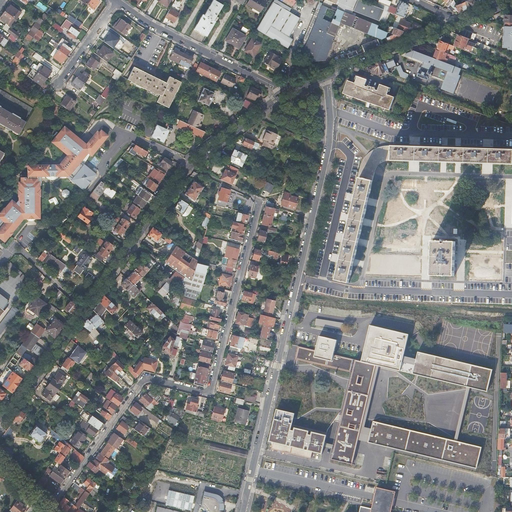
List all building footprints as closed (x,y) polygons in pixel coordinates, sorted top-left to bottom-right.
[(63,0),(59,7),(63,10),(69,2),(66,0),(63,0)] [(100,1),(98,0),(90,0),(87,4),(94,9),(100,1)] [(175,0),(165,17),(175,22),(180,14),(178,13),(179,10),(178,8),(177,7),(179,4),(180,5),(183,0),(182,0),(175,0)] [(203,15),(194,29),(207,36),(215,22),(213,21),(223,5),(213,0),(204,16),(203,15)] [(249,0),(247,4),(260,12),(266,2),(263,0),(249,0)] [(274,0),(273,2),(289,12),(291,8),(277,0),(274,0)] [(357,0),(354,8),(353,10),(378,21),(383,9),(376,6),(360,0),(357,0)] [(468,9),(477,5),(474,0),(472,0),(465,2),(468,9)] [(36,5),(43,11),(46,7),(39,1),(36,5)] [(296,1),(292,7),(297,10),(301,4),(296,1)] [(398,8),(396,14),(400,16),(403,17),(404,17),(409,4),(401,1),(399,4),(398,5),(397,5),(397,6),(398,7),(397,8),(398,8)] [(257,29),(273,39),(289,12),(273,2),(257,29)] [(339,2),(338,4),(350,9),(353,10),(354,8),(339,2)] [(459,13),(468,9),(465,2),(456,6),(459,13)] [(297,54),(315,61),(336,11),(337,8),(332,6),(331,9),(318,3),(297,54)] [(10,4),(5,11),(13,17),(16,19),(21,12),(10,4)] [(338,4),(337,8),(349,13),(350,9),(338,4)] [(58,7),(55,10),(62,17),(65,14),(58,7)] [(337,8),(336,11),(357,19),(370,25),(377,27),(378,25),(349,13),(337,8)] [(13,17),(5,11),(0,18),(8,24),(13,17)] [(336,11),(315,61),(325,60),(336,35),(339,36),(344,24),(379,38),(377,39),(378,41),(381,39),(385,38),(387,32),(377,27),(370,25),(357,19),(336,11)] [(289,12),(273,39),(287,48),(292,39),(289,37),(300,18),(289,12)] [(71,15),(68,19),(73,23),(76,19),(71,15)] [(125,34),(131,26),(121,18),(117,23),(117,22),(114,26),(125,34)] [(401,19),(397,28),(403,30),(407,32),(411,23),(405,21),(406,20),(401,18),(401,19)] [(37,22),(31,30),(36,33),(39,30),(42,25),(37,22)] [(511,22),(505,22),(503,47),(508,48),(508,49),(511,50),(511,22)] [(72,25),(68,32),(76,37),(80,31),(72,25)] [(393,30),(392,33),(394,34),(400,37),(403,30),(397,28),(393,26),(391,30),(393,30)] [(10,27),(7,31),(11,34),(17,38),(20,34),(21,32),(18,29),(17,32),(10,27)] [(233,28),(226,40),(227,40),(234,45),(239,48),(246,36),(233,28)] [(25,38),(30,42),(33,37),(34,36),(36,33),(31,30),(25,38)] [(110,32),(104,41),(114,48),(120,39),(110,32)] [(392,33),(387,32),(385,38),(386,37),(388,42),(400,37),(394,34),(392,33)] [(469,38),(459,34),(457,40),(471,45),(471,46),(474,46),(475,44),(472,43),(469,41),(468,41),(469,38)] [(336,35),(325,60),(328,61),(339,36),(336,35)] [(249,36),(242,49),(245,51),(254,56),(262,43),(249,36)] [(56,42),(53,45),(56,48),(59,50),(64,43),(66,45),(68,42),(62,38),(58,44),(56,42)] [(378,41),(377,39),(362,45),(364,52),(383,44),(382,43),(378,41),(377,41),(378,41)] [(441,40),(437,49),(445,52),(449,43),(441,40)] [(471,45),(457,40),(454,45),(469,51),(471,46),(471,45)] [(72,49),(66,45),(64,43),(59,50),(67,55),(72,49)] [(97,55),(107,61),(113,53),(104,46),(97,55)] [(421,48),(420,52),(431,57),(433,53),(421,48)] [(170,59),(179,63),(184,53),(180,51),(175,49),(170,59)] [(445,52),(437,49),(434,57),(447,62),(449,57),(455,60),(457,57),(445,52)] [(59,50),(54,57),(62,62),(67,55),(59,50)] [(334,61),(335,64),(358,54),(356,50),(345,54),(344,53),(333,58),(334,61)] [(420,52),(414,50),(406,53),(406,55),(424,61),(418,76),(428,79),(430,74),(431,74),(432,71),(430,70),(433,65),(448,70),(441,88),(451,92),(461,68),(453,65),(447,62),(434,57),(431,57),(420,52)] [(43,57),(36,52),(33,56),(40,61),(43,57)] [(269,56),(265,63),(276,70),(282,58),(271,52),(269,55),(268,56),(269,56)] [(184,53),(179,63),(189,67),(194,58),(190,56),(184,53)] [(92,57),(86,65),(94,71),(100,63),(92,57)] [(394,59),(385,62),(390,72),(398,75),(399,73),(403,72),(401,65),(397,66),(394,59)] [(368,66),(362,69),(382,76),(390,72),(385,62),(384,60),(380,61),(381,63),(371,67),(370,68),(372,71),(369,70),(368,66)] [(321,66),(322,69),(335,64),(334,61),(321,66)] [(192,71),(191,73),(193,74),(195,70),(206,76),(211,67),(200,62),(199,64),(195,63),(192,71)] [(40,63),(35,70),(38,72),(43,65),(40,63)] [(38,72),(46,78),(52,71),(43,65),(38,72)] [(133,67),(128,79),(131,81),(130,82),(158,95),(158,94),(160,95),(157,102),(168,107),(181,82),(169,76),(166,83),(133,67)] [(221,72),(211,67),(206,76),(216,81),(221,72)] [(41,85),(46,78),(38,72),(35,70),(33,68),(29,73),(34,77),(33,79),(41,85)] [(115,74),(120,77),(123,73),(116,68),(113,73),(115,74)] [(183,78),(187,80),(191,73),(192,71),(188,69),(183,78)] [(76,77),(85,83),(90,76),(81,70),(76,77)] [(236,79),(225,73),(221,82),(232,87),(236,79)] [(348,80),(343,93),(390,109),(394,96),(390,95),(391,93),(388,92),(389,87),(380,83),(378,90),(375,88),(375,87),(368,84),(368,86),(365,85),(367,79),(358,75),(356,82),(348,80)] [(80,90),(85,83),(76,77),(71,84),(80,90)] [(102,95),(106,98),(112,89),(108,87),(102,95)] [(199,101),(198,104),(207,108),(214,93),(209,90),(210,88),(207,87),(206,88),(204,88),(198,100),(199,101)] [(243,98),(245,99),(246,100),(253,103),(256,96),(258,97),(258,95),(259,96),(261,92),(252,87),(247,96),(245,95),(243,98)] [(0,88),(0,96),(31,114),(34,108),(0,88)] [(96,101),(102,105),(106,98),(102,95),(101,94),(96,101)] [(61,104),(68,109),(69,110),(75,101),(67,95),(61,104)] [(247,109),(249,110),(256,105),(253,103),(246,100),(245,99),(243,103),(248,108),(247,109)] [(0,122),(19,133),(26,122),(20,118),(20,117),(12,113),(12,114),(0,106),(0,105),(0,122)] [(194,109),(188,123),(192,125),(199,128),(201,124),(199,123),(203,113),(194,109)] [(202,138),(205,131),(199,128),(192,125),(188,123),(180,120),(177,118),(174,122),(178,124),(177,126),(202,138)] [(157,124),(152,136),(164,142),(170,130),(171,131),(173,127),(168,125),(167,128),(157,124)] [(40,185),(42,185),(42,176),(47,176),(49,178),(52,178),(54,178),(56,178),(58,176),(58,175),(67,175),(72,179),(72,180),(81,187),(84,184),(87,186),(94,177),(91,175),(94,172),(85,164),(84,164),(82,163),(90,154),(92,155),(108,135),(102,130),(100,132),(98,131),(87,144),(65,126),(59,133),(61,134),(60,136),(58,134),(52,141),(68,154),(60,164),(28,165),(28,176),(30,176),(30,179),(28,179),(28,178),(26,178),(26,177),(21,177),(21,181),(19,181),(19,189),(21,189),(21,196),(19,196),(19,200),(17,203),(14,201),(12,203),(10,202),(5,208),(7,209),(3,214),(1,213),(0,214),(0,226),(2,228),(1,230),(2,230),(1,231),(0,230),(0,237),(5,241),(10,235),(9,233),(10,231),(12,232),(17,226),(15,225),(22,217),(22,216),(26,216),(26,218),(29,218),(29,219),(34,219),(34,218),(37,218),(37,216),(40,216),(40,209),(38,209),(38,203),(40,203),(40,195),(38,195),(38,189),(40,189),(40,185)] [(267,147),(273,149),(274,145),(273,144),(277,134),(267,129),(262,140),(264,141),(262,145),(267,147)] [(262,145),(244,137),(241,143),(243,144),(242,145),(251,148),(253,143),(256,144),(256,146),(264,149),(265,148),(267,148),(267,147),(262,145)] [(136,145),(134,149),(145,156),(148,151),(136,145)] [(391,147),(391,145),(388,145),(382,146),(379,146),(377,147),(374,149),(373,149),(370,152),(368,153),(366,155),(365,156),(364,157),(363,160),(362,161),(361,162),(360,166),(358,176),(359,177),(361,177),(362,173),(372,175),(371,179),(372,180),(373,180),(374,173),(375,171),(375,170),(376,168),(377,166),(378,165),(379,164),(381,162),(382,162),(385,161),(388,160),(390,160),(391,160),(391,158),(387,158),(387,146),(391,147)] [(511,149),(391,145),(391,147),(387,146),(387,158),(391,158),(391,160),(511,164),(511,149)] [(242,148),(236,146),(229,160),(242,166),(247,155),(241,152),(242,148)] [(129,151),(127,150),(123,155),(121,157),(123,159),(129,151)] [(165,158),(160,165),(162,166),(166,169),(168,167),(169,167),(172,163),(165,158)] [(220,179),(235,185),(237,179),(234,178),(239,169),(229,164),(226,169),(220,179)] [(110,174),(116,167),(115,165),(108,173),(110,174)] [(156,167),(155,166),(147,176),(148,177),(151,179),(152,180),(157,183),(157,184),(165,172),(160,169),(156,167)] [(104,182),(110,174),(108,173),(102,181),(104,182)] [(361,177),(359,177),(336,279),(349,282),(372,180),(371,179),(372,175),(362,173),(361,177)] [(151,179),(148,177),(144,184),(154,191),(158,185),(157,184),(157,183),(152,180),(151,179)] [(194,180),(190,187),(199,193),(204,187),(194,180)] [(116,191),(104,182),(102,181),(94,190),(101,195),(103,191),(112,198),(116,191)] [(265,181),(263,187),(265,188),(264,189),(271,193),(275,185),(265,181)] [(139,195),(147,201),(151,195),(141,187),(136,193),(139,195)] [(199,193),(190,187),(185,194),(195,200),(199,193)] [(219,194),(218,199),(222,200),(220,205),(225,206),(230,190),(221,187),(219,194)] [(94,190),(88,198),(94,203),(101,195),(94,190)] [(285,192),(281,205),(295,209),(299,198),(290,195),(291,194),(285,192)] [(142,207),(147,201),(139,195),(134,201),(135,202),(138,204),(136,206),(140,208),(141,207),(142,207)] [(192,207),(180,199),(175,207),(175,209),(183,214),(182,215),(183,215),(184,216),(185,215),(186,215),(188,214),(192,207)] [(135,217),(140,208),(136,206),(133,203),(128,211),(135,217)] [(266,206),(264,214),(272,217),(274,208),(266,206)] [(85,207),(78,216),(88,222),(92,217),(90,216),(93,213),(85,207)] [(237,216),(236,220),(246,223),(248,215),(237,212),(236,216),(237,216)] [(272,217),(264,214),(261,223),(262,223),(270,226),(272,217)] [(119,224),(126,229),(129,224),(128,224),(130,222),(124,218),(122,219),(117,216),(114,220),(119,224)] [(116,228),(119,224),(114,220),(111,224),(116,228)] [(233,222),(231,231),(232,231),(243,234),(245,227),(241,226),(241,224),(233,222)] [(123,233),(126,229),(119,224),(116,228),(115,230),(121,234),(122,232),(123,233)] [(176,243),(153,227),(148,234),(160,243),(162,243),(164,240),(160,236),(161,234),(162,235),(163,237),(174,245),(176,243)] [(282,238),(283,233),(273,231),(267,229),(261,227),(260,230),(257,239),(264,241),(267,232),(272,233),(273,232),(281,235),(280,237),(282,238)] [(243,234),(232,231),(231,235),(231,238),(242,241),(243,234)] [(65,234),(62,237),(70,242),(72,239),(65,234)] [(201,249),(204,238),(201,237),(198,242),(196,240),(194,244),(195,245),(199,247),(201,249)] [(433,240),(432,274),(455,275),(456,240),(446,240),(446,243),(445,242),(445,239),(443,238),(443,242),(443,240),(433,240)] [(102,246),(109,251),(113,247),(112,247),(113,245),(107,240),(102,246)] [(83,247),(78,244),(74,250),(78,253),(83,247)] [(196,256),(178,244),(170,256),(167,254),(162,261),(176,270),(185,277),(190,280),(191,280),(192,279),(195,270),(197,262),(198,260),(198,258),(196,256)] [(95,256),(101,261),(104,257),(106,255),(106,256),(109,251),(102,246),(95,256)] [(490,246),(478,246),(477,279),(487,279),(487,276),(497,276),(497,259),(502,259),(502,249),(498,249),(498,250),(490,250),(490,246)] [(255,261),(265,264),(265,261),(259,259),(261,250),(255,248),(254,252),(253,255),(252,258),(255,259),(255,261)] [(45,250),(42,253),(46,256),(43,260),(48,264),(52,259),(56,262),(55,262),(60,266),(59,268),(71,277),(75,271),(73,270),(45,250)] [(221,253),(220,255),(224,257),(236,260),(238,252),(230,250),(228,257),(226,255),(221,253)] [(277,258),(279,252),(268,250),(268,253),(274,255),(274,258),(277,258)] [(286,265),(289,255),(282,253),(279,263),(286,265)] [(78,264),(84,269),(88,264),(91,259),(84,254),(77,263),(78,264)] [(236,260),(224,257),(222,264),(224,265),(223,269),(232,272),(233,267),(234,267),(236,260)] [(146,258),(134,270),(142,277),(153,265),(146,258)] [(208,265),(197,262),(195,270),(206,273),(207,269),(208,265)] [(73,270),(75,271),(80,275),(84,269),(78,264),(73,270)] [(258,266),(251,264),(248,275),(256,277),(258,266)] [(232,272),(223,269),(222,271),(219,284),(220,284),(219,286),(223,287),(224,285),(230,286),(233,272),(232,272)] [(134,270),(126,279),(133,285),(139,291),(142,289),(137,284),(136,285),(135,284),(142,277),(134,270)] [(185,277),(176,270),(170,277),(158,292),(163,297),(168,291),(175,283),(179,284),(180,285),(185,277)] [(206,273),(195,270),(192,279),(191,280),(190,280),(185,277),(180,285),(185,287),(183,297),(198,301),(203,284),(206,273)] [(84,278),(88,281),(93,275),(89,272),(84,278)] [(23,274),(20,277),(29,285),(32,281),(23,274)] [(158,292),(170,277),(165,274),(154,288),(158,292)] [(133,285),(126,279),(121,284),(128,290),(133,285)] [(180,285),(179,284),(178,289),(180,290),(179,294),(175,293),(172,305),(179,311),(180,308),(195,312),(197,306),(198,301),(183,297),(185,287),(180,285)] [(133,285),(128,290),(134,296),(139,291),(133,285)] [(225,289),(216,287),(215,291),(216,291),(215,295),(217,295),(216,297),(214,303),(224,305),(226,298),(223,297),(225,289)] [(250,301),(253,290),(245,288),(242,299),(250,301)] [(64,293),(60,289),(55,296),(59,299),(64,293)] [(104,295),(99,301),(105,308),(111,302),(104,295)] [(36,296),(26,311),(33,316),(36,313),(39,315),(47,304),(36,296)] [(265,298),(263,310),(271,312),(274,299),(265,298)] [(78,306),(72,300),(65,307),(72,313),(78,306)] [(99,301),(93,309),(97,313),(100,317),(104,312),(106,314),(109,311),(105,308),(99,301)] [(298,315),(352,319),(353,306),(299,301),(298,315)] [(111,302),(105,308),(109,311),(111,314),(117,308),(111,302)] [(146,308),(153,314),(158,309),(152,302),(146,308)] [(14,306),(0,324),(0,335),(19,310),(14,306)] [(180,308),(179,311),(182,314),(182,313),(194,316),(195,312),(180,308)] [(159,320),(165,315),(158,309),(153,314),(159,320)] [(218,315),(218,314),(219,310),(213,309),(212,314),(210,314),(209,318),(220,321),(221,316),(220,316),(218,315)] [(247,319),(249,311),(243,309),(242,312),(238,312),(236,323),(242,324),(246,325),(247,319)] [(89,320),(94,326),(97,330),(98,329),(96,327),(103,321),(100,317),(97,313),(89,320)] [(182,313),(182,314),(182,316),(180,322),(183,323),(184,323),(186,318),(189,319),(188,319),(192,320),(193,320),(194,316),(182,313)] [(275,317),(261,314),(259,322),(264,323),(260,337),(266,339),(270,325),(273,325),(275,317)] [(56,318),(51,324),(59,331),(64,325),(56,318)] [(87,318),(82,325),(91,331),(94,326),(89,320),(87,318)] [(127,328),(125,330),(127,332),(128,334),(136,326),(130,320),(124,325),(127,328)] [(217,332),(218,327),(219,324),(211,322),(209,329),(217,332)] [(37,323),(34,327),(42,333),(45,329),(37,323)] [(59,331),(51,324),(46,329),(55,337),(59,331)] [(418,335),(441,336),(441,325),(419,324),(418,335)] [(142,332),(136,326),(128,334),(130,336),(133,339),(135,336),(137,338),(142,332)] [(374,365),(399,371),(402,361),(403,357),(408,335),(369,326),(360,362),(374,365)] [(34,327),(22,343),(25,346),(30,349),(41,357),(45,351),(35,343),(42,333),(34,327)] [(208,333),(207,336),(215,338),(217,332),(209,329),(206,329),(206,328),(205,332),(208,333)] [(446,328),(446,338),(467,339),(467,328),(446,328)] [(184,329),(182,329),(180,336),(187,338),(189,333),(189,331),(184,329)] [(175,340),(175,336),(176,335),(172,333),(162,346),(163,347),(165,349),(170,353),(171,354),(174,355),(177,348),(173,346),(175,340)] [(230,345),(229,349),(235,351),(241,352),(245,337),(233,334),(230,345)] [(338,368),(340,356),(334,354),(337,339),(320,335),(316,351),(315,356),(326,359),(325,365),(338,368)] [(207,351),(212,352),(215,343),(203,340),(201,349),(207,351)] [(22,343),(16,352),(22,356),(24,357),(29,361),(32,357),(26,352),(22,350),(25,346),(22,343)] [(78,345),(69,357),(81,365),(85,361),(82,359),(87,352),(80,346),(78,345)] [(315,356),(316,351),(298,347),(296,358),(299,359),(325,365),(326,359),(315,356)] [(206,352),(200,351),(198,360),(210,363),(212,354),(206,352)] [(416,360),(415,364),(413,373),(419,374),(467,386),(489,391),(494,369),(418,351),(416,360)] [(225,364),(236,367),(237,361),(238,356),(228,353),(225,364)] [(354,359),(340,356),(338,368),(351,371),(354,359)] [(19,364),(30,372),(35,365),(29,361),(24,357),(19,364)] [(29,361),(35,365),(38,361),(32,357),(29,361)] [(68,357),(61,367),(66,371),(70,365),(71,365),(74,361),(68,357)] [(138,365),(133,371),(138,374),(143,368),(154,371),(157,361),(144,358),(143,363),(141,361),(138,365)] [(117,360),(110,368),(116,374),(123,367),(117,360)] [(368,394),(374,365),(360,362),(355,361),(352,371),(351,376),(348,390),(364,393),(368,394)] [(196,374),(206,376),(209,366),(199,363),(196,374)] [(116,374),(110,368),(105,373),(115,380),(118,377),(116,374)] [(224,371),(221,381),(232,383),(233,378),(235,378),(236,375),(234,375),(234,373),(224,371)] [(53,379),(50,383),(58,389),(66,378),(59,372),(53,379)] [(94,374),(91,372),(84,381),(87,383),(94,374)] [(194,384),(204,387),(206,376),(196,374),(193,373),(192,377),(195,378),(194,384)] [(87,383),(84,381),(82,384),(78,390),(81,392),(87,383)] [(232,383),(221,381),(219,390),(229,393),(232,383)] [(458,400),(460,391),(417,381),(414,394),(431,397),(432,393),(440,394),(439,400),(454,403),(455,400),(458,400)] [(58,389),(50,383),(47,387),(48,387),(42,394),(50,400),(58,389)] [(326,392),(337,395),(339,387),(328,384),(326,392)] [(112,389),(107,397),(110,400),(118,405),(123,397),(121,396),(122,395),(120,394),(120,395),(112,389)] [(78,390),(71,400),(76,403),(82,407),(85,403),(83,403),(84,401),(86,402),(89,398),(81,392),(78,390)] [(152,390),(148,393),(154,399),(157,395),(152,390)] [(348,390),(341,419),(332,459),(353,463),(369,395),(368,394),(364,393),(348,390)] [(155,406),(158,403),(157,402),(156,402),(154,399),(148,393),(147,394),(145,393),(139,400),(146,406),(150,402),(155,406)] [(415,394),(411,409),(427,414),(431,398),(415,394)] [(453,436),(465,438),(474,397),(462,394),(453,436)] [(188,403),(186,409),(196,412),(198,406),(196,406),(198,400),(191,398),(190,404),(188,403)] [(108,399),(103,407),(111,413),(117,405),(108,399)] [(138,415),(142,409),(143,407),(136,402),(130,409),(138,415)] [(447,435),(450,423),(441,421),(442,417),(452,420),(455,407),(436,403),(430,431),(447,435)] [(215,406),(212,416),(222,419),(225,409),(215,406)] [(112,415),(101,407),(97,411),(109,419),(112,415)] [(148,416),(151,419),(154,415),(146,410),(143,407),(142,409),(149,415),(148,416)] [(179,416),(182,418),(184,414),(186,411),(175,408),(173,411),(170,409),(165,417),(168,419),(168,421),(174,425),(179,416)] [(239,408),(235,422),(245,424),(249,410),(239,408)] [(61,414),(55,409),(53,411),(55,412),(54,414),(59,417),(61,414)] [(321,453),(326,435),(290,426),(292,417),(293,413),(276,409),(268,441),(321,453)] [(20,410),(15,418),(19,421),(24,414),(20,410)] [(408,426),(424,429),(427,417),(416,414),(417,411),(411,410),(408,426)] [(88,412),(83,418),(85,419),(88,421),(88,422),(91,424),(98,429),(103,422),(88,412)] [(129,425),(126,423),(122,420),(117,428),(119,430),(119,431),(120,432),(121,431),(124,433),(129,425)] [(143,435),(149,427),(142,422),(140,420),(134,429),(138,432),(143,435)] [(374,422),(373,422),(368,443),(476,469),(481,448),(451,440),(374,422)] [(36,424),(29,434),(40,442),(47,433),(36,424)] [(97,431),(99,433),(100,431),(91,424),(87,429),(87,428),(86,429),(94,436),(97,431)] [(500,428),(499,439),(504,439),(511,439),(511,428),(506,428),(500,428)] [(79,430),(71,441),(79,447),(87,436),(79,430)] [(67,442),(55,432),(53,435),(60,440),(55,448),(60,452),(65,444),(67,442)] [(116,448),(123,439),(117,434),(114,432),(107,442),(109,442),(115,447),(116,448)] [(125,440),(135,447),(137,444),(128,437),(125,440)] [(101,453),(108,458),(115,447),(109,442),(101,453)] [(65,444),(60,452),(54,459),(59,463),(62,460),(71,448),(65,444)] [(78,461),(82,455),(74,447),(72,449),(74,451),(75,451),(76,451),(75,453),(72,457),(78,461)] [(108,463),(110,460),(108,458),(101,453),(100,452),(92,463),(99,469),(101,471),(104,473),(111,479),(117,469),(108,463)] [(385,456),(382,468),(389,469),(392,458),(385,456)] [(90,461),(87,465),(101,477),(104,473),(101,471),(99,469),(92,463),(90,461)] [(69,470),(60,464),(59,465),(61,466),(57,470),(65,476),(69,470)] [(64,479),(53,470),(50,474),(61,483),(64,479)] [(42,476),(37,483),(41,487),(46,479),(42,476)] [(86,489),(90,492),(91,491),(97,482),(93,479),(86,489)] [(80,498),(76,505),(79,508),(90,492),(86,489),(82,486),(77,483),(75,482),(72,486),(81,492),(78,497),(80,498)] [(372,508),(389,511),(391,511),(394,498),(396,491),(378,487),(376,494),(372,508)] [(225,511),(225,509),(223,509),(225,499),(223,494),(217,490),(205,488),(201,504),(205,505),(206,508),(211,510),(210,511),(225,511)] [(90,492),(79,508),(75,511),(93,511),(96,508),(95,508),(96,505),(88,500),(90,496),(94,499),(97,495),(91,491),(90,492)] [(76,505),(64,496),(59,503),(59,506),(64,511),(65,511),(67,509),(71,511),(75,511),(79,508),(76,505)] [(21,502),(18,499),(10,509),(14,511),(23,511),(27,508),(20,503),(21,502)]
